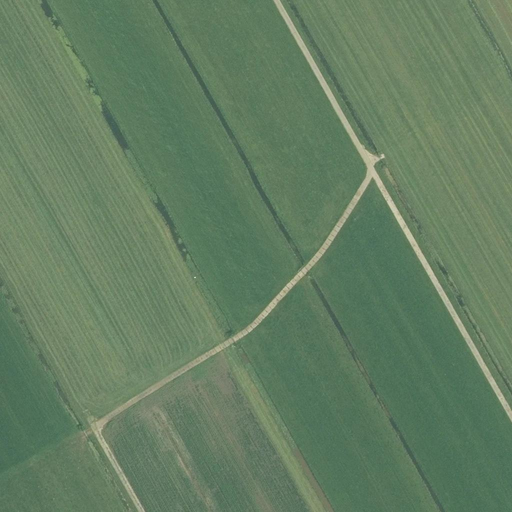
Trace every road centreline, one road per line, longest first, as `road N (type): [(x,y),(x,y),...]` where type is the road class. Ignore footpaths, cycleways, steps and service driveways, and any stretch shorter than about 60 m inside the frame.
road 1 (track): [(372,170),(332,235),(252,326),(94,426),(141,511)]
road 2 (track): [(275,0),(511,417)]
